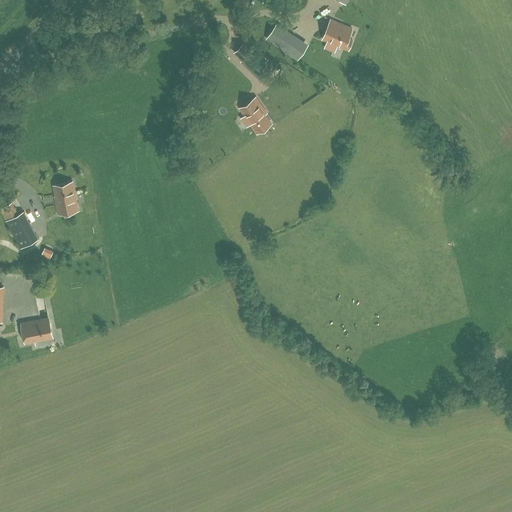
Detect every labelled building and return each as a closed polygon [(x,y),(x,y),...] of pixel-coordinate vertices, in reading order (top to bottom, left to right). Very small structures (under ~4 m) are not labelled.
[(331,19),(323,39),(348,50),(353,39),(348,37),(352,28),(331,19)] [(298,40),(289,54),(298,59),(307,46),(298,40)] [(241,61),(260,79),(272,67),(253,49),(252,50),(244,42),(235,52),(243,60),(241,61)] [(270,121),(265,114),(267,113),(256,97),(240,108),(246,116),(250,123),(256,131),(270,121)] [(78,209),(73,182),(54,185),(57,202),(56,202),(58,213),(66,212),(72,210),(78,209)] [(23,212),(7,220),(21,247),(38,238),(32,228),(29,222),(23,212)] [(53,337),(51,331),(49,318),(22,323),(26,342),(45,338),(53,337)]
